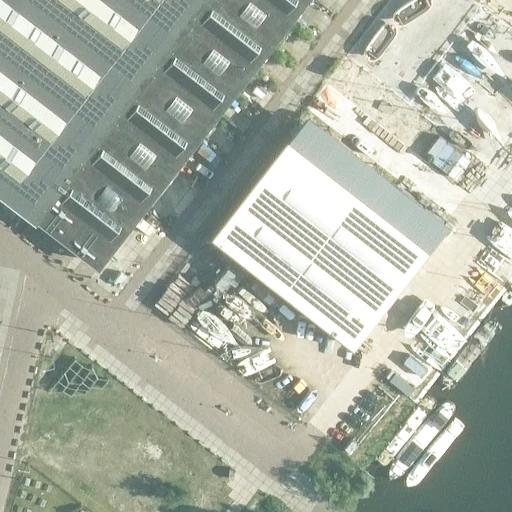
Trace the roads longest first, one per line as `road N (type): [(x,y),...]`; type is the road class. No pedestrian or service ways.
road 1 (unclassified): [(116,323),(361,0)]
road 2 (unknown): [(286,465),(511,189)]
road 3 (unclassified): [(270,443),(116,323)]
road 4 (unclassified): [(116,323),(0,232)]
road 5 (unknown): [(511,98),(457,37),(450,14),(457,0)]
